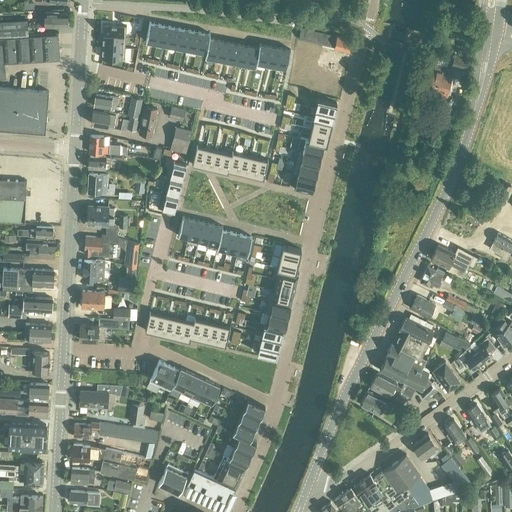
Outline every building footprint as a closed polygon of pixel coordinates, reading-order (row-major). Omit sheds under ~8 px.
[(46,12),(46,21),(46,27),(67,27),(67,14),(59,14),(59,12),(46,12)] [(452,15),(451,24),(458,25),(459,16),(452,15)] [(0,37),(29,37),(28,21),(0,22),(0,37)] [(150,22),(146,41),(156,43),(160,24),(150,22)] [(160,24),(156,43),(166,45),(170,26),(160,24)] [(104,25),(103,36),(124,37),(124,26),(104,25)] [(170,26),(166,45),(176,47),(180,28),(170,26)] [(180,28),(176,47),(186,49),(190,30),(180,28)] [(354,41),(309,31),(301,29),(299,39),(351,52),(354,41)] [(190,30),(186,49),(196,51),(200,32),(190,30)] [(200,32),(196,51),(206,53),(205,57),(206,57),(210,34),(200,32)] [(210,34),(206,57),(216,59),(219,40),(210,38),(211,34),(210,34)] [(0,78),(6,78),(5,63),(60,59),(58,35),(0,38),(0,78)] [(103,36),(103,47),(123,48),(124,37),(103,36)] [(219,40),(216,59),(226,61),(229,41),(219,40)] [(229,41),(226,61),(236,63),(239,43),(229,41)] [(239,43),(236,63),(246,65),(249,45),(239,43)] [(249,45),(246,65),(256,67),(260,43),(259,47),(249,45)] [(260,43),(256,67),(257,63),(266,65),(270,45),(260,43)] [(270,45),(266,65),(276,67),(280,47),(270,45)] [(103,47),(102,58),(122,59),(123,48),(103,47)] [(280,47),(276,67),(287,69),(291,49),(280,47)] [(454,56),(451,69),(465,72),(468,60),(454,56)] [(435,64),(432,76),(429,75),(426,85),(430,86),(428,93),(446,97),(452,74),(451,73),(451,70),(446,69),(447,67),(435,64)] [(0,87),(0,129),(10,130),(43,133),(46,130),(49,91),(5,88),(0,87)] [(121,100),(118,100),(118,98),(96,94),(94,107),(110,109),(110,108),(120,110),(121,100)] [(133,99),(129,114),(138,116),(141,101),(133,99)] [(318,99),(315,108),(335,113),(337,103),(318,99)] [(145,107),(140,134),(152,136),(158,110),(145,107)] [(172,107),(170,118),(182,121),(185,110),(172,107)] [(315,108),(313,118),(332,122),(335,113),(315,108)] [(452,121),(454,113),(443,109),(440,118),(452,121)] [(93,111),(91,124),(108,127),(108,126),(114,128),(116,116),(110,115),(110,114),(93,111)] [(123,120),(121,131),(125,132),(126,131),(128,129),(136,131),(139,119),(130,117),(130,121),(123,120)] [(314,118),(311,129),(330,133),(332,122),(313,118),(314,118)] [(173,142),(171,149),(187,153),(188,146),(192,131),(176,127),(173,142)] [(306,139),(327,145),(330,133),(311,129),(309,140),(306,139)] [(109,154),(109,149),(109,145),(104,145),(104,136),(91,136),(90,153),(103,154),(109,154)] [(306,139),(303,151),(321,156),(324,144),(327,145),(306,139)] [(122,146),(120,144),(110,144),(109,154),(120,154),(122,154),(127,154),(127,147),(122,146)] [(193,160),(192,164),(201,167),(206,147),(197,145),(193,160)] [(206,147),(201,167),(210,169),(215,150),(206,147)] [(156,148),(154,158),(160,160),(163,150),(156,148)] [(215,150),(210,169),(219,171),(224,152),(215,150)] [(224,152),(219,171),(228,173),(233,151),(232,151),(232,154),(224,152)] [(233,151),(228,173),(229,171),(237,173),(242,154),(233,151)] [(303,151),(300,163),(319,167),(321,156),(303,151)] [(242,154),(237,173),(246,175),(250,156),(242,154)] [(90,157),(89,169),(105,170),(106,163),(111,163),(111,157),(106,157),(100,156),(100,157),(90,157)] [(250,156),(246,175),(255,177),(259,158),(250,156)] [(259,158),(255,177),(264,179),(268,160),(259,158)] [(174,161),(170,177),(182,180),(186,164),(174,161)] [(300,163),(297,174),(316,179),(319,167),(300,163)] [(89,174),(88,193),(102,194),(102,193),(107,194),(108,176),(103,175),(89,174)] [(297,174),(294,187),(313,191),(316,179),(297,174)] [(170,177),(166,193),(178,196),(182,180),(170,177)] [(134,183),(139,190),(146,185),(140,178),(134,183)] [(0,221),(25,223),(27,181),(0,179),(0,221)] [(166,193),(162,209),(174,212),(178,196),(166,193)] [(503,201),(495,197),(484,217),(493,222),(504,202),(503,201)] [(87,212),(89,214),(88,215),(114,217),(114,208),(108,208),(108,207),(89,206),(89,207),(87,209),(87,212)] [(113,225),(114,217),(88,215),(88,216),(86,217),(86,221),(88,222),(88,224),(107,225),(113,225)] [(183,216),(178,236),(188,238),(187,243),(193,219),(183,216)] [(193,219),(187,243),(197,245),(203,221),(193,219)] [(203,221),(197,245),(198,245),(198,243),(207,245),(207,247),(207,248),(213,224),(203,221)] [(213,224),(207,248),(216,250),(216,251),(217,251),(223,226),(213,224)] [(223,226),(217,251),(227,253),(232,232),(222,229),(223,226)] [(19,236),(31,236),(36,237),(52,238),(52,237),(53,237),(55,235),(55,233),(53,230),(52,230),(52,227),(36,227),(36,230),(20,229),(19,236)] [(232,232),(227,253),(228,251),(237,253),(242,234),(232,232)] [(511,249),(511,240),(498,233),(493,243),(492,243),(489,249),(495,252),(494,254),(501,257),(502,256),(507,258),(510,252),(510,253),(511,249)] [(85,250),(85,255),(98,256),(109,257),(109,256),(110,244),(118,244),(126,251),(126,256),(125,265),(137,269),(138,263),(140,244),(113,236),(102,234),(102,239),(96,237),(86,236),(85,250)] [(242,234),(237,253),(248,256),(252,237),(242,234)] [(30,249),(34,249),(55,250),(55,242),(39,242),(39,241),(27,241),(26,247),(30,248),(30,249)] [(283,245),(280,256),(299,261),(301,249),(283,245)] [(452,259),(463,265),(465,258),(460,256),(438,245),(431,260),(448,268),(452,259)] [(29,256),(33,256),(38,256),(38,257),(54,257),(55,250),(34,249),(30,249),(29,256)] [(24,255),(3,254),(3,262),(24,262),(24,255)] [(276,267),(299,273),(299,272),(296,272),(299,261),(280,256),(277,267),(276,267)] [(84,261),(83,279),(103,280),(104,262),(105,259),(97,258),(97,262),(84,261)] [(276,267),(273,278),(296,284),(299,273),(276,267)] [(428,267),(420,282),(429,286),(430,284),(436,288),(436,287),(439,288),(442,282),(439,281),(442,276),(436,273),(436,271),(428,267)] [(3,275),(2,287),(2,290),(6,290),(17,291),(22,291),(32,292),(32,288),(33,286),(37,286),(38,287),(41,287),(42,286),(53,287),(54,270),(33,269),(3,268),(3,275)] [(135,293),(136,279),(127,279),(120,278),(119,291),(135,293)] [(270,289),(293,295),(296,284),(273,278),(273,279),(275,279),(273,289),(270,289)] [(268,300),(291,306),(293,295),(270,289),(268,300)] [(83,291),(82,307),(104,308),(105,292),(83,291)] [(417,295),(410,309),(428,318),(435,304),(417,295)] [(448,295),(446,300),(464,309),(466,304),(448,295)] [(23,310),(27,310),(35,311),(52,312),(52,298),(36,298),(24,297),(23,310)] [(268,300),(265,312),(288,318),(291,306),(268,300)] [(442,306),(451,311),(454,306),(445,301),(442,306)] [(503,305),(497,302),(490,314),(496,317),(503,305)] [(8,317),(21,318),(22,308),(9,307),(8,317)] [(114,312),(113,318),(131,319),(131,313),(131,309),(114,308),(114,312)] [(150,311),(145,331),(154,333),(159,314),(150,311)] [(264,324),(285,329),(288,318),(265,312),(269,314),(267,324),(265,324),(264,324)] [(159,314),(154,333),(163,335),(168,316),(159,314)] [(168,316),(163,335),(172,337),(177,318),(168,316)] [(80,325),(79,340),(98,341),(104,341),(105,328),(105,327),(125,328),(125,319),(99,317),(99,318),(99,326),(80,325)] [(421,357),(427,345),(428,344),(427,343),(433,331),(406,317),(399,330),(400,330),(399,331),(393,343),(392,343),(389,349),(386,354),(388,355),(380,370),(422,392),(431,382),(427,378),(429,374),(422,370),(427,360),(421,357)] [(177,318),(172,337),(181,339),(185,320),(177,318)] [(185,320),(181,339),(189,341),(195,318),(194,318),(194,322),(185,320)] [(195,318),(189,341),(190,341),(191,338),(199,340),(204,320),(195,318)] [(204,320),(199,340),(208,342),(213,322),(204,320)] [(504,321),(500,324),(511,339),(511,322),(507,325),(504,321)] [(213,322),(208,342),(217,344),(221,324),(213,322)] [(25,332),(51,333),(51,325),(30,324),(25,324),(25,332)] [(221,324),(217,344),(226,346),(230,327),(221,324)] [(264,324),(262,333),(281,338),(283,329),(285,330),(285,329),(264,324)] [(503,346),(511,339),(500,324),(496,328),(499,332),(494,335),(503,346)] [(50,342),(51,333),(25,332),(25,340),(29,340),(29,341),(50,342)] [(262,333),(259,343),(279,347),(281,338),(262,333)] [(446,333),(442,341),(453,347),(457,339),(446,333)] [(475,351),(483,363),(492,356),(491,354),(496,350),(487,339),(478,346),(480,348),(475,351)] [(259,343),(257,353),(276,357),(279,347),(259,343)] [(483,363),(475,351),(470,355),(468,353),(464,356),(466,358),(465,358),(474,370),(483,363)] [(34,353),(33,361),(32,371),(48,372),(49,353),(34,353)] [(153,375),(150,381),(160,386),(169,365),(159,361),(153,375)] [(445,361),(434,370),(448,389),(453,385),(454,386),(459,383),(458,381),(460,381),(445,361)] [(169,365),(160,386),(170,391),(171,389),(171,388),(179,370),(169,365)] [(179,370),(171,388),(171,389),(181,393),(190,372),(180,368),(179,370)] [(190,372),(181,393),(191,398),(200,377),(190,372)] [(377,372),(370,387),(389,397),(389,396),(403,404),(406,398),(398,394),(401,388),(395,385),(396,382),(377,372)] [(200,377),(191,398),(200,402),(210,382),(200,377)] [(210,382),(200,402),(201,402),(202,399),(212,404),(220,386),(210,382)] [(29,396),(47,397),(48,384),(30,383),(30,384),(24,384),(23,391),(29,392),(29,396)] [(80,392),(79,407),(95,408),(95,409),(107,409),(108,393),(120,396),(123,386),(98,384),(98,393),(80,392)] [(420,394),(426,399),(436,389),(430,384),(420,394)] [(501,389),(490,395),(495,402),(490,405),(495,411),(498,410),(501,415),(505,420),(508,425),(511,422),(511,415),(510,416),(504,406),(509,402),(501,389)] [(0,390),(0,397),(8,398),(20,398),(20,391),(8,391),(0,390)] [(360,405),(379,415),(387,400),(368,390),(360,405)] [(0,411),(16,413),(16,407),(29,408),(29,400),(17,399),(0,397),(0,411)] [(245,397),(240,409),(260,418),(265,407),(245,397)] [(29,400),(29,408),(28,413),(47,415),(47,402),(29,400)] [(132,402),(129,422),(142,423),(144,404),(132,402)] [(492,420),(488,422),(485,418),(477,404),(466,411),(472,419),(469,421),(472,424),(474,423),(475,424),(478,429),(482,426),(486,432),(495,425),(492,420)] [(240,409),(234,420),(255,429),(260,418),(240,409)] [(164,413),(157,411),(155,420),(162,421),(164,413)] [(408,413),(405,411),(403,414),(406,416),(403,420),(409,426),(420,419),(409,412),(408,413)] [(502,424),(495,413),(490,417),(497,427),(502,424)] [(234,420),(229,431),(236,434),(236,433),(250,440),(255,429),(234,420)] [(454,420),(444,427),(449,433),(447,434),(451,441),(453,439),(453,440),(457,444),(466,437),(463,433),(454,420)] [(4,423),(3,445),(9,446),(9,447),(45,449),(46,425),(10,423),(10,424),(4,423)] [(74,424),(74,437),(90,438),(91,430),(99,430),(99,423),(91,423),(91,425),(74,424)] [(99,430),(99,434),(139,441),(156,444),(159,432),(99,423),(99,430)] [(495,428),(490,432),(494,440),(500,436),(495,428)] [(236,434),(231,445),(234,447),(251,455),(256,443),(250,440),(236,433),(236,434)] [(428,434),(413,445),(422,458),(438,447),(428,434)] [(479,450),(470,438),(465,441),(474,454),(479,450)] [(73,445),(72,460),(89,461),(89,459),(90,447),(82,446),(82,445),(73,445)] [(234,447),(229,457),(246,465),(251,455),(234,447)] [(103,460),(100,471),(146,482),(151,459),(105,448),(103,460)] [(511,456),(508,450),(499,456),(508,471),(511,467),(511,456)] [(450,456),(459,466),(465,461),(456,451),(450,456)] [(406,485),(420,505),(474,487),(446,453),(440,458),(444,463),(441,465),(454,481),(429,489),(419,475),(420,474),(406,455),(383,471),(383,472),(397,491),(406,485)] [(227,456),(222,467),(241,476),(246,465),(229,457),(227,456)] [(0,470),(7,471),(13,471),(19,471),(44,472),(44,463),(42,463),(42,462),(20,461),(20,464),(0,463),(0,470)] [(162,477),(158,484),(169,489),(178,468),(168,463),(162,477)] [(219,465),(214,477),(227,484),(236,487),(241,476),(222,467),(219,465)] [(72,468),(71,483),(88,484),(88,481),(94,481),(95,471),(89,469),(72,468)] [(178,468),(169,489),(179,494),(188,473),(178,468)] [(194,468),(183,492),(226,511),(228,511),(237,492),(234,491),(236,487),(227,484),(214,477),(194,468)] [(19,476),(19,481),(41,483),(41,482),(43,482),(44,472),(19,471),(19,476)] [(383,472),(382,472),(373,479),(370,475),(368,476),(354,486),(359,492),(359,493),(360,493),(364,499),(369,506),(367,506),(370,511),(372,511),(380,511),(375,504),(381,500),(388,510),(412,494),(406,485),(397,491),(383,472)] [(0,487),(12,488),(13,480),(0,479),(0,487)] [(116,481),(114,490),(129,493),(131,484),(116,481)] [(0,496),(8,497),(12,497),(12,489),(0,488),(0,496)] [(351,488),(342,494),(335,499),(344,511),(352,511),(355,510),(356,509),(351,502),(357,497),(351,488)] [(479,490),(479,498),(488,498),(488,490),(479,490)] [(70,491),(70,502),(78,502),(78,504),(87,504),(92,505),(99,505),(100,493),(93,492),(88,492),(70,491)] [(120,499),(119,505),(124,506),(127,494),(121,492),(121,493),(120,499)] [(413,511),(414,507),(420,505),(412,494),(388,510),(381,500),(375,504),(380,511),(372,511),(413,511)] [(8,497),(8,505),(42,507),(42,497),(27,496),(21,496),(21,498),(12,497),(8,497)] [(336,509),(331,502),(317,511),(336,511),(335,510),(336,509)]
